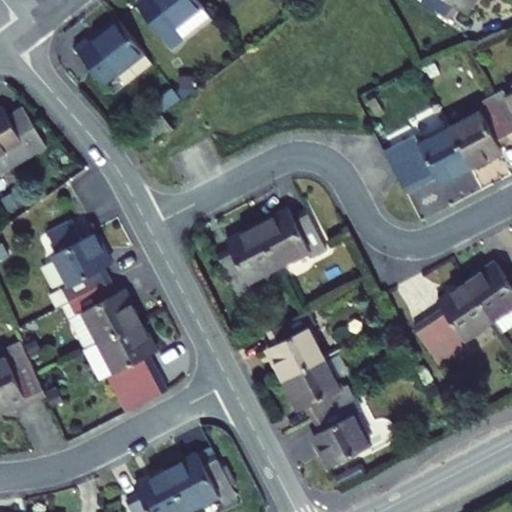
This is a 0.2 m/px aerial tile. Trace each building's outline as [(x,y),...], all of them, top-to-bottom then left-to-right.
[(143,0),(138,4),(171,47),(211,15),(199,0),(143,0)] [(425,0),(449,19),(459,7),(464,12),(473,0),(425,0)] [(153,62),(120,20),(91,41),(88,37),(76,47),(103,82),(116,72),(125,84),(153,62)] [(491,97),(511,136),(511,94),(508,97),(505,90),(491,97)] [(481,111),(451,126),(473,167),(504,151),(500,145),(511,138),(511,136),(491,97),(478,104),(481,111)] [(3,107),(0,108),(0,172),(47,145),(24,107),(9,116),(3,107)] [(163,113),(146,126),(157,141),(174,128),(163,113)] [(386,152),(407,193),(438,177),(441,184),(473,167),(451,126),(420,143),(417,136),(386,152)] [(259,225),(280,266),(310,250),(314,257),(328,250),(306,209),(293,215),(290,209),(259,225)] [(70,301),(111,279),(105,267),(112,264),(95,232),(83,238),(73,219),(48,232),(58,251),(54,253),(70,284),(63,288),(70,301)] [(259,225),(228,241),(231,248),(218,254),(239,295),(253,288),(250,282),(280,266),(259,225)] [(497,261),(468,281),(494,319),(502,332),(511,325),(511,274),(507,277),(497,261)] [(99,341),(141,320),(124,289),(118,292),(111,279),(70,301),(77,314),(84,311),(99,341)] [(465,339),(494,319),(468,281),(439,301),(443,307),(415,327),(441,364),(469,345),(465,339)] [(63,288),(50,294),(57,308),(63,304),(70,301),(63,288)] [(63,304),(70,318),(77,314),(70,301),(63,304)] [(309,310),(268,332),(275,345),(268,348),(284,379),(325,358),(310,328),(316,324),(309,310)] [(70,318),(86,348),(99,341),(84,311),(77,314),(70,318)] [(116,389),(157,367),(150,354),(157,351),(141,320),(99,341),(115,371),(108,375),(116,389)] [(0,409),(12,404),(14,410),(47,395),(22,340),(0,350),(0,409)] [(325,358),(284,379),(300,410),(307,407),(313,419),(355,398),(348,385),(341,388),(325,358)] [(355,398),(313,419),(320,432),(313,435),(330,467),(372,446),(355,415),(361,411),(355,398)] [(212,446),(199,453),(202,460),(215,453),(212,446)] [(199,453),(168,469),(189,510),(219,494),(225,506),(239,498),(215,453),(202,460),(199,453)] [(185,511),(189,510),(168,469),(137,485),(140,492),(127,499),(133,511),(185,511)]
